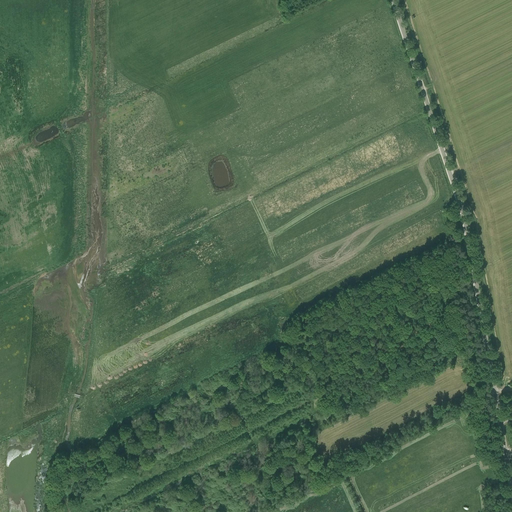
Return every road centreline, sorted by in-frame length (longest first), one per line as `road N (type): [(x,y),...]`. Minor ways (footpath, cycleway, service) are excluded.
road 1 (tertiary): [(511,490),(462,213),(394,0)]
road 2 (track): [(490,361),(469,361),(449,346),(338,403)]
